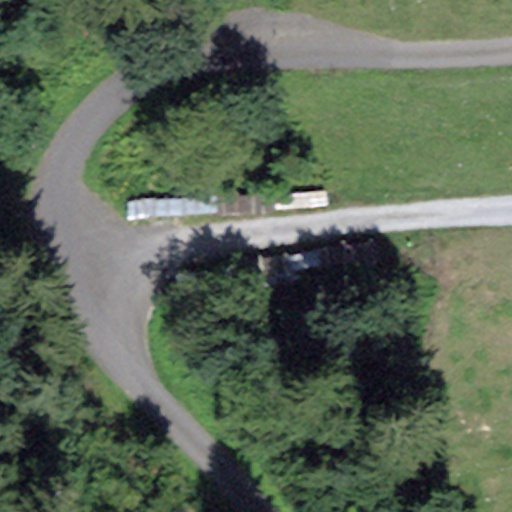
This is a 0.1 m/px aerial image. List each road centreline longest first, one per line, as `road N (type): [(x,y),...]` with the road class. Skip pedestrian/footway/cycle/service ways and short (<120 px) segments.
road 1 (track): [(511,61),(197,61),(118,89),(85,124),(63,216),(72,273),(152,402),(265,511)]
road 2 (track): [(100,308),(132,274),(272,237),(511,218)]
